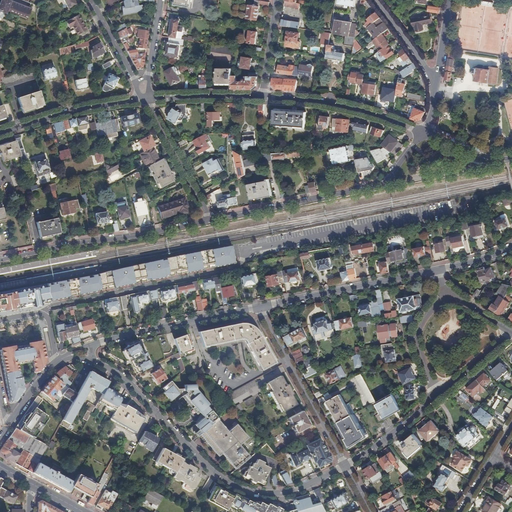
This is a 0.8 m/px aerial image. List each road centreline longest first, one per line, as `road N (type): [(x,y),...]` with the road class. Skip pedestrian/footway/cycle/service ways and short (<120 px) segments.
road 1 (residential): [(96,362),(120,375),(210,469),(240,488),(290,492),(345,466)]
road 2 (residential): [(210,220),(381,185),(426,132)]
road 3 (residential): [(247,250),(234,267),(41,313)]
road 4 (residential): [(0,259),(210,220)]
road 5 (residential): [(437,269),(260,307)]
road 6 (residential): [(345,466),(260,307)]
road 7 (residential): [(260,307),(93,344)]
road 8 (residential): [(426,132),(358,108),(262,96)]
road 9 (residential): [(146,99),(0,133)]
road 10 (residential): [(146,99),(210,220)]
